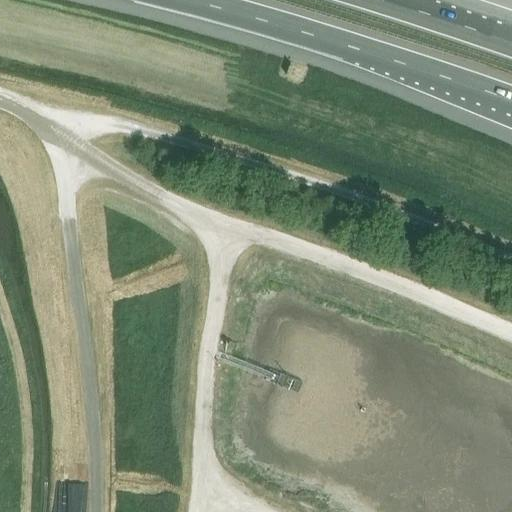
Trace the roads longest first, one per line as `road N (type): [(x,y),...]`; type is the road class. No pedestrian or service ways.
road 1 (motorway): [(187,0),(511,101)]
road 2 (motorway): [(511,44),(384,0)]
